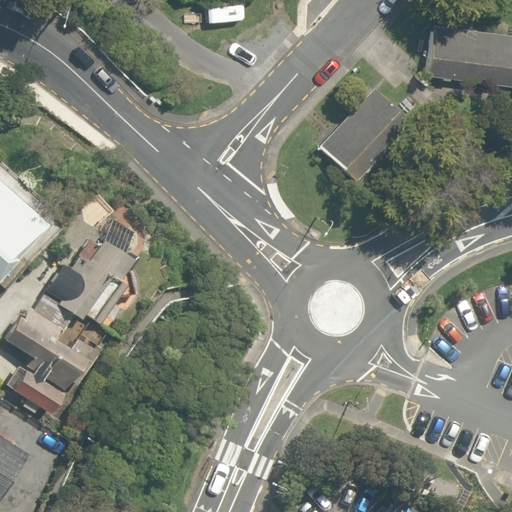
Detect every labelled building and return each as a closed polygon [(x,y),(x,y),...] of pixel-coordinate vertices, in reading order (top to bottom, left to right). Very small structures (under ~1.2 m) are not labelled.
[(511,102),(511,51),(429,37),(420,87),(511,102)] [(349,194),(410,134),(374,97),(313,157),(349,194)] [(0,289),(55,225),(0,177),(0,289)] [(81,238),(42,289),(80,318),(84,314),(119,341),(149,302),(126,284),(142,264),(100,232),(90,245),(81,238)] [(6,386),(59,421),(104,351),(98,348),(105,336),(78,318),(70,330),(28,302),(4,339),(27,354),(6,386)] [(0,511),(1,511),(36,457),(0,434),(0,511)]
